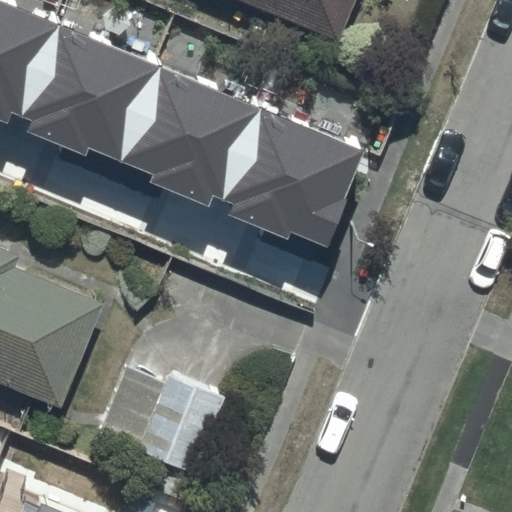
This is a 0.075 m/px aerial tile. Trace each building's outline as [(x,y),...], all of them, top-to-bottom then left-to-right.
[(22,0),(0,0),(0,3),(18,11),(22,0)] [(268,0),(337,28),(348,0),(268,0)] [(78,29),(30,143),(178,205),(225,103),(136,66),(141,55),(78,29)] [(0,372),(59,396),(102,292),(11,254),(16,243),(0,236),(0,372)] [(224,388),(165,363),(161,374),(122,358),(96,421),(194,462),(224,388)] [(26,479),(0,467),(0,511),(20,511),(14,509),(26,479)] [(114,478),(99,511),(165,511),(170,501),(114,478)]
